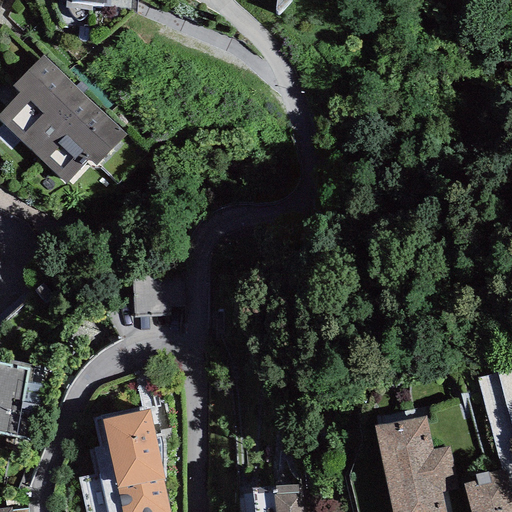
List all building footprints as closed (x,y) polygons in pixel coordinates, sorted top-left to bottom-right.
[(106,0),(65,0),(65,8),(91,10),(92,3),(106,4),(106,0)] [(276,0),(275,11),(277,15),(290,0),(276,0)] [(125,134),(42,54),(13,84),(20,90),(0,110),(0,118),(65,181),(88,157),(95,165),(125,134)] [(132,271),(134,316),(169,315),(169,306),(185,305),(184,270),(132,271)] [(511,359),(479,366),(491,430),(511,426),(511,359)] [(0,433),(16,437),(28,369),(0,363),(0,433)] [(150,410),(102,420),(121,511),(168,511),(162,479),(164,479),(150,410)] [(425,413),(375,423),(392,511),(445,511),(441,491),(458,488),(449,445),(432,448),(425,413)] [(511,511),(511,494),(504,469),(486,470),(474,472),(476,478),(463,481),(471,511),(511,511)] [(322,511),(319,483),(276,488),(277,496),(273,496),(274,511),(322,511)]
